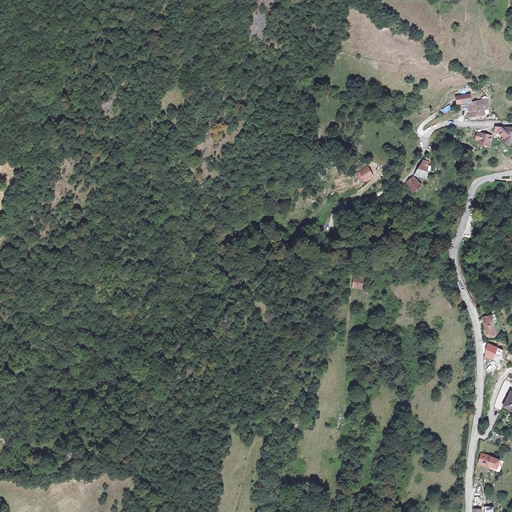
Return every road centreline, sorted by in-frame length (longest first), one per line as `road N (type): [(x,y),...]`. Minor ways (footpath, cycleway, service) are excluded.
road 1 (tertiary): [(469,511),(481,373),(478,333),(453,252),(475,185),(511,173)]
road 2 (track): [(386,192),(332,215),(348,267),(270,511)]
road 3 (unclassified): [(511,124),(430,129),(414,169),(386,192)]
